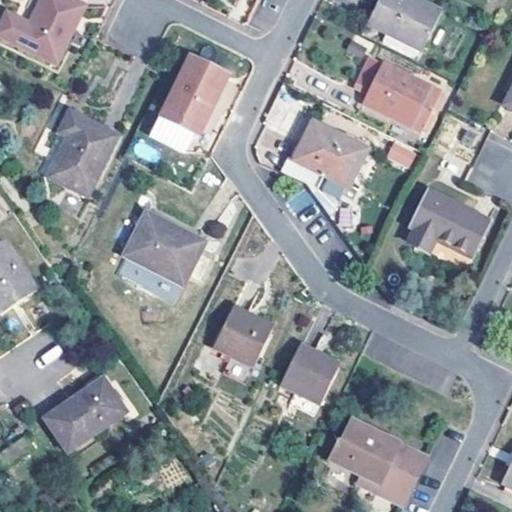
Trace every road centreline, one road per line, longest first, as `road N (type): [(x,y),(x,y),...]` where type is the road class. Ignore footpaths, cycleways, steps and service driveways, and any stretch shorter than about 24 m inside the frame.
road 1 (residential): [(459,357),(324,285),(240,168),(237,134),(272,58)]
road 2 (residential): [(439,511),(486,411),(484,376),(459,357)]
road 3 (residential): [(139,14),(175,9),(272,58)]
road 4 (residential): [(511,237),(459,357)]
